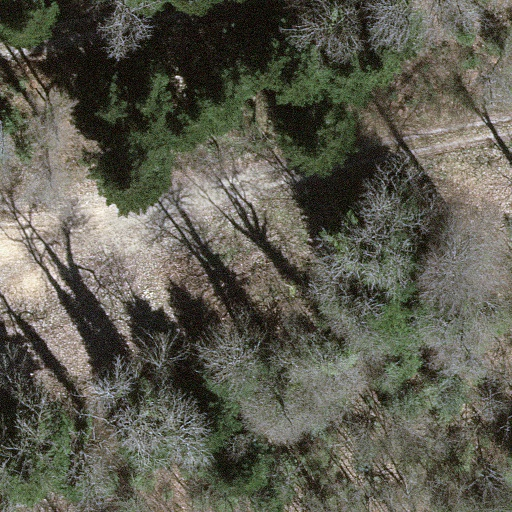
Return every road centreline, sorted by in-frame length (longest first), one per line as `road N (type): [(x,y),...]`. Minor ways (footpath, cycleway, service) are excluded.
road 1 (track): [(511,123),(89,223),(0,234)]
road 2 (track): [(0,46),(197,0)]
